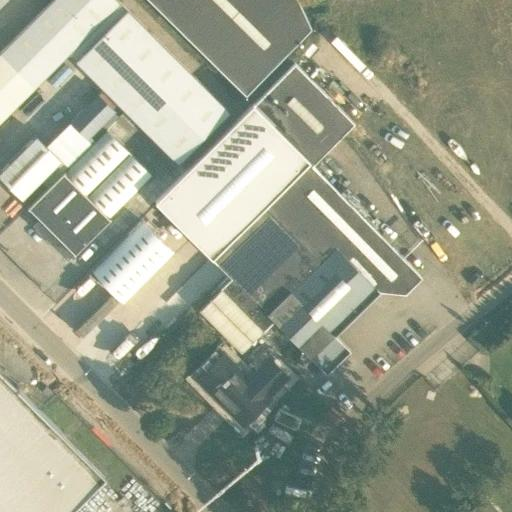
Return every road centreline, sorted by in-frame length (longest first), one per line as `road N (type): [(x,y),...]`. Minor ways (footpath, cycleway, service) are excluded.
road 1 (unclassified): [(216,511),(0,292)]
road 2 (unclassified): [(323,511),(325,478),(361,410),(511,283)]
